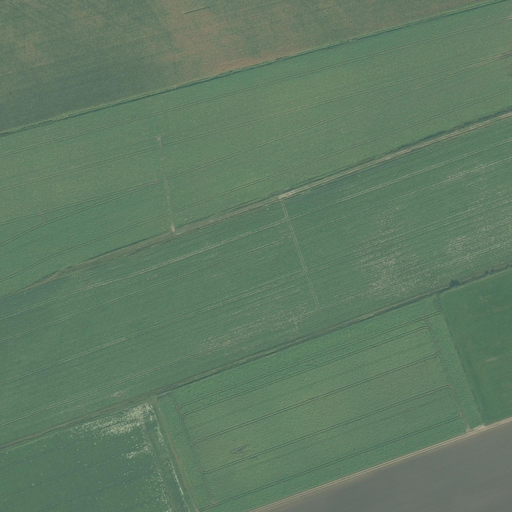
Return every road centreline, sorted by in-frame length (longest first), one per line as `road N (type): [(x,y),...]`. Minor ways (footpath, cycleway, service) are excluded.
road 1 (track): [(511,114),(64,274)]
road 2 (track): [(511,418),(252,511)]
